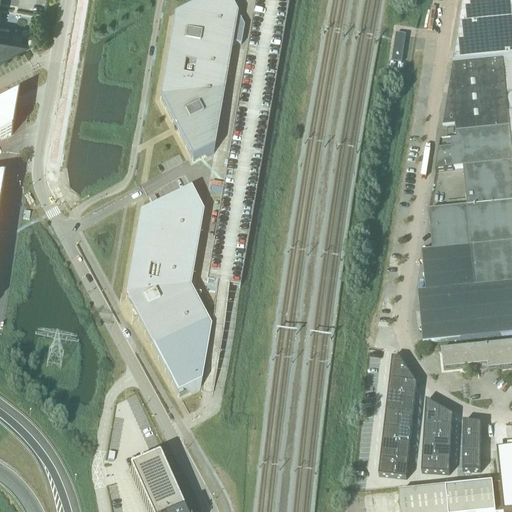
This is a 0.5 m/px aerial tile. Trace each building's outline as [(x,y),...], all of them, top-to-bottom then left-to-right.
[(0,0),(0,56),(28,42),(27,42),(25,42),(0,37),(0,0)] [(163,104),(191,160),(205,153),(207,158),(214,154),(235,45),(242,46),(245,26),(232,0),(207,0),(193,7),(195,12),(175,22),(163,104)] [(464,0),(453,68),(503,63),(511,62),(511,8),(511,0),(464,0)] [(406,36),(396,34),(392,62),(402,64),(406,36)] [(455,128),(456,135),(509,130),(507,103),(511,102),(511,62),(503,63),(453,68),(443,129),(455,128)] [(0,141),(12,135),(17,98),(0,106),(0,141)] [(422,253),(426,293),(511,284),(511,102),(507,103),(509,130),(511,156),(511,204),(468,209),(429,212),(433,252),(422,253)] [(447,142),(456,140),(454,129),(445,130),(447,142)] [(436,172),(464,169),(468,209),(511,204),(511,156),(509,130),(456,135),(456,140),(447,142),(440,142),(436,172)] [(174,399),(198,386),(208,329),(196,307),(198,296),(189,295),(187,291),(200,214),(187,191),(137,218),(122,301),(174,399)] [(154,197),(149,200),(151,206),(157,203),(154,197)] [(423,345),(511,335),(511,284),(426,293),(418,294),(423,345)] [(511,343),(441,351),(443,371),(463,369),(463,373),(469,372),(473,374),(478,375),(478,378),(479,378),(479,376),(482,376),(482,375),(485,374),(488,372),(511,369),(511,343)] [(393,360),(379,478),(406,481),(417,386),(399,361),(393,360)] [(427,402),(422,474),(450,476),(453,417),(438,408),(427,402)] [(464,422),(464,473),(481,473),(482,424),(464,422)] [(511,511),(511,450),(498,452),(504,511),(511,511)] [(130,472),(130,473),(147,511),(182,511),(159,460),(159,459),(158,459),(157,459),(150,463),(131,471),(131,472),(130,472)] [(351,498),(346,511),(494,511),(490,484),(351,498)]
